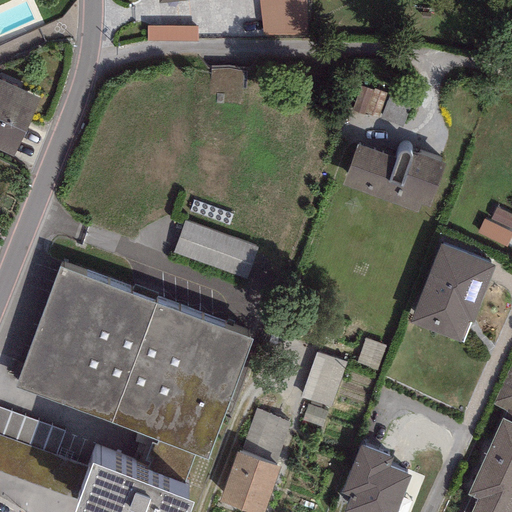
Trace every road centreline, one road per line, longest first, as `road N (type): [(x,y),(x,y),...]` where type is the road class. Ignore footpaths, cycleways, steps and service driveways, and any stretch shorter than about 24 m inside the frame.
road 1 (track): [(421,124),(435,67),(427,51),(167,45),(85,71)]
road 2 (unclassified): [(93,0),(85,71),(0,286)]
road 3 (unknown): [(31,208),(271,303)]
